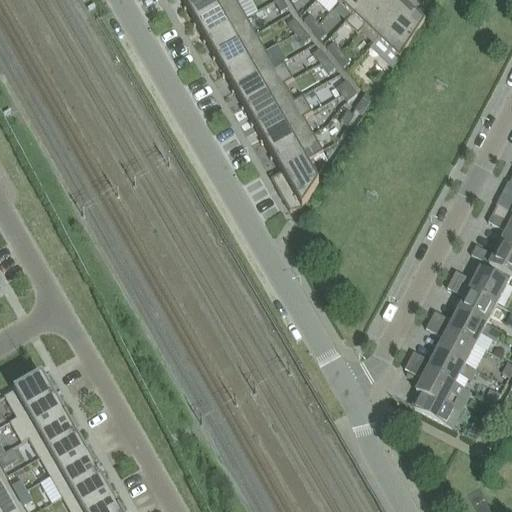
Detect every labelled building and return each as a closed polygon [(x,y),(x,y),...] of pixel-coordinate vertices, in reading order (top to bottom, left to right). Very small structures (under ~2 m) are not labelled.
[(180,0),(187,10),(204,0),(180,0)] [(204,0),(187,10),(196,27),(237,3),(235,0),(204,0)] [(282,0),(281,0),(274,4),(281,15),(288,11),(282,0)] [(367,0),(343,0),(338,5),(352,18),(367,0)] [(365,30),(392,0),(367,0),(352,18),(345,25),(358,37),(365,30)] [(406,12),(392,0),(365,30),(378,42),(406,12)] [(237,3),(196,27),(206,43),(246,20),(237,3)] [(411,17),(406,12),(378,42),(400,62),(425,24),(414,14),(411,17)] [(304,23),(312,33),(319,27),(311,18),(304,23)] [(246,20),(206,43),(215,60),(256,37),(246,20)] [(288,27),(296,37),(303,31),(294,21),(288,27)] [(327,37),(319,27),(312,33),(320,43),(327,37)] [(303,31),(296,37),(304,47),(311,41),(303,31)] [(256,37),(215,60),(225,77),(266,53),(256,37)] [(327,51),(335,61),(342,55),(334,45),(327,51)] [(328,61),(319,51),(313,57),(321,67),(328,61)] [(225,77),(234,93),(275,70),(266,53),(225,77)] [(335,61),(344,70),(350,65),(342,55),(335,61)] [(336,71),(328,61),(321,67),(329,77),(336,71)] [(234,93),(244,110),(285,87),(293,82),(284,65),(275,70),(234,93)] [(342,98),(352,90),(346,83),(336,92),(342,98)] [(285,87),(244,110),(253,127),(294,103),(285,87)] [(342,98),(348,105),(357,96),(352,90),(342,98)] [(362,101),(370,106),(377,95),(369,91),(365,97),(362,101)] [(294,103),(253,127),(263,143),(304,120),(312,115),(303,98),(294,103)] [(369,106),(362,102),(355,113),(362,117),(369,106)] [(355,118),(352,117),(347,114),(340,125),(348,129),(355,118)] [(304,120),(263,143),(273,160),(313,137),(304,120)] [(271,182),(272,183),(323,153),(313,137),(273,160),(282,176),(271,182)] [(323,153),(272,183),(290,214),(302,211),(319,186),(306,164),(323,154),(323,153)] [(511,227),(511,216),(498,209),(493,217),(511,227)] [(500,247),(511,252),(511,227),(493,217),(489,226),(506,235),(500,247)] [(484,265),(482,268),(510,283),(511,279),(511,252),(500,247),(494,258),(476,249),(472,259),(484,265)] [(456,275),(452,283),(497,307),(510,283),(482,268),(474,284),(456,275)] [(459,313),(486,327),(497,307),(452,283),(447,292),(465,301),(459,313)] [(435,315),(431,324),(476,347),(481,337),(496,345),(501,336),(486,328),(486,327),(459,313),(453,325),(435,315)] [(426,332),(444,341),(438,353),(465,368),(476,347),(431,324),(426,332)] [(414,356),(409,364),(454,388),(460,378),(472,384),(477,374),(465,368),(438,353),(432,365),(414,356)] [(409,364),(405,372),(423,382),(416,394),(419,396),(412,410),(415,412),(452,431),(459,417),(464,408),(448,399),(453,391),(454,388),(409,364)] [(511,366),(507,364),(501,375),(508,379),(511,372),(511,366)] [(42,378),(4,400),(16,422),(55,400),(42,378)] [(491,392),(485,403),(494,408),(500,396),(491,392)] [(16,422),(10,426),(21,446),(28,442),(67,421),(55,400),(16,422)] [(67,421),(28,442),(39,461),(77,439),(67,421)] [(77,439),(39,461),(50,480),(88,458),(77,439)] [(5,456),(0,458),(0,466),(3,472),(8,469),(14,466),(7,455),(5,456)] [(88,458),(50,480),(62,501),(100,479),(88,458)] [(100,479),(62,501),(68,511),(90,511),(112,500),(100,479)] [(2,482),(0,482),(0,511),(17,511),(18,511),(2,482)] [(20,483),(12,488),(18,498),(26,494),(20,483)] [(26,494),(18,498),(24,508),(32,504),(26,494)] [(118,511),(112,500),(90,511),(118,511)]
